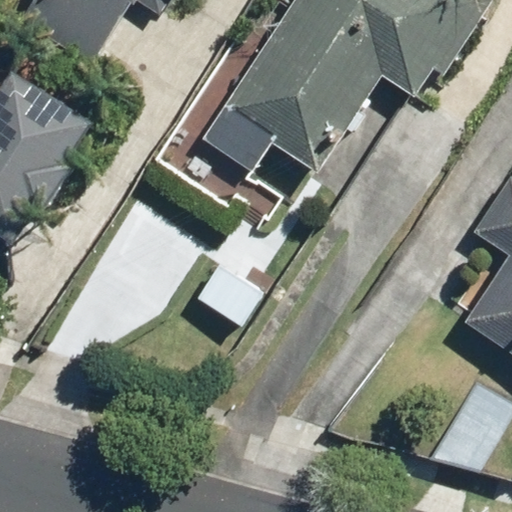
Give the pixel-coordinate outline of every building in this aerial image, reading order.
[(37,0),(20,28),(95,74),(139,0),(37,0)] [(300,0),(225,112),(336,187),(461,0),(300,0)] [(0,229),(21,243),(100,121),(17,68),(0,94),(0,229)] [(511,176),(481,230),(511,248),(511,270),(478,328),(511,348),(511,176)] [(272,299),(223,264),(201,296),(249,331),(272,299)]
